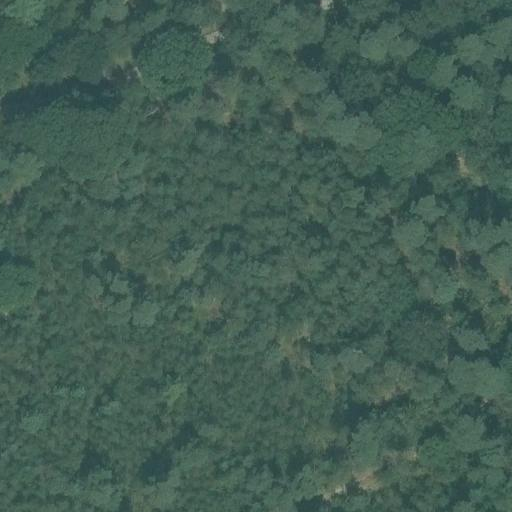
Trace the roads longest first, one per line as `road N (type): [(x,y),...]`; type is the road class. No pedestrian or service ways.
road 1 (track): [(131,73),(276,9),(322,0)]
road 2 (track): [(131,73),(0,106)]
